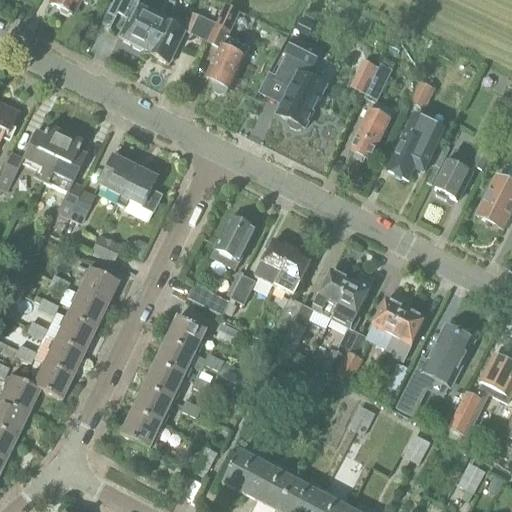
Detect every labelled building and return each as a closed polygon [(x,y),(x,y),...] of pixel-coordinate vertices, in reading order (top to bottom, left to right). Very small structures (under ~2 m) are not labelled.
[(52,0),(50,6),(59,10),(60,14),(66,17),(70,16),(72,17),(79,2),(87,6),(90,0),(52,0)] [(139,11),(141,0),(116,0),(113,7),(110,6),(100,26),(110,31),(116,20),(119,16),(131,23),(122,41),(133,46),(133,49),(141,53),(143,51),(145,52),(160,21),(139,11)] [(227,95),(228,94),(229,92),(230,92),(251,50),(227,38),(239,14),(226,8),(217,25),(208,44),(221,51),(207,81),(215,85),(214,87),(214,88),(213,89),(213,90),(213,91),(213,92),(214,93),(214,94),(215,95),(216,96),(216,97),(217,97),(218,97),(218,98),(219,98),(220,98),(221,98),(222,98),(223,98),(224,97),(225,97),(226,96),(227,96),(227,95)] [(208,44),(217,25),(200,17),(191,36),(208,44)] [(315,26),(301,20),(295,32),(308,39),(315,26)] [(184,33),(160,21),(145,52),(153,56),(152,59),(167,66),(184,33)] [(275,79),(273,83),(291,92),(283,107),(278,117),(289,123),(287,125),(290,130),(295,133),(301,132),(302,129),(305,131),(326,90),(307,80),(313,70),(321,54),(295,41),(275,79)] [(364,65),(351,89),(367,97),(372,86),(378,74),(378,72),(364,65)] [(376,106),(374,111),(370,109),(349,153),(356,156),(353,161),(362,165),(364,160),(369,163),(393,113),(377,105),(393,73),(381,67),(378,72),(378,74),(372,86),(367,97),(365,101),(376,106)] [(420,85),(410,105),(426,112),(435,92),(433,92),(434,91),(420,85)] [(0,143),(4,135),(7,137),(18,114),(0,105),(0,143)] [(407,129),(388,172),(409,181),(428,138),(407,129)] [(42,184),(65,139),(47,130),(43,139),(34,135),(22,161),(11,156),(0,178),(0,187),(8,192),(23,162),(38,170),(33,179),(42,184)] [(81,146),(65,139),(42,184),(51,189),(67,197),(72,186),(86,159),(77,155),(81,146)] [(456,150),(454,153),(449,164),(435,191),(439,193),(437,197),(447,202),(449,198),(458,202),(475,168),(485,174),(496,152),(484,146),(477,160),(456,150)] [(443,149),(434,168),(435,169),(440,171),(449,152),(443,149)] [(125,163),(121,166),(111,161),(97,188),(119,199),(114,207),(115,208),(133,172),(131,171),(131,166),(125,163)] [(141,176),(133,172),(115,208),(124,212),(128,204),(151,215),(160,199),(149,193),(154,182),(153,182),(154,179),(153,176),(145,172),(142,173),(141,176)] [(503,233),(505,229),(511,214),(511,185),(498,178),(477,219),(503,233)] [(81,190),(72,186),(67,197),(57,216),(67,221),(70,214),(80,192),(81,190)] [(70,214),(67,221),(67,222),(79,228),(82,221),(93,199),(80,192),(70,214)] [(234,273),(255,232),(244,227),(243,224),(237,221),(235,222),(230,220),(210,260),(234,273)] [(121,250),(98,239),(89,257),(112,268),(121,250)] [(147,247),(137,242),(130,248),(126,255),(140,262),(147,247)] [(274,290),(294,252),(274,242),(255,280),(274,290)] [(311,261),(294,252),(274,290),(294,300),(298,291),(297,289),(311,261)] [(88,274),(77,297),(105,310),(106,311),(107,310),(106,309),(116,287),(117,287),(118,286),(88,272),(87,273),(88,274)] [(308,324),(312,326),(325,333),(331,322),(351,283),(347,281),(346,278),(340,275),(337,276),(331,273),(311,312),(314,314),(308,324)] [(53,278),(48,289),(64,297),(69,286),(53,278)] [(243,278),(231,300),(231,301),(232,302),(236,304),(244,308),(256,285),(243,278)] [(222,319),(228,304),(209,295),(211,290),(197,283),(188,303),(222,319)] [(355,285),(351,283),(331,322),(349,332),(349,331),(355,334),(362,321),(355,318),(369,292),(366,291),(365,287),(359,285),(355,285)] [(77,297),(66,321),(94,334),(95,335),(95,333),(94,333),(105,310),(77,297)] [(42,301),(37,313),(53,320),(58,309),(42,301)] [(302,308),(303,307),(292,301),(278,330),(289,335),(294,325),(302,308)] [(236,304),(232,302),(224,317),(231,320),(237,309),(234,308),(236,304)] [(386,353),(406,312),(386,302),(372,329),(371,330),(365,342),(386,353)] [(311,312),(302,308),(294,325),(305,330),(308,324),(314,314),(311,312)] [(406,312),(386,353),(393,356),(391,359),(403,365),(425,322),(406,312)] [(178,320),(167,343),(195,357),(206,333),(178,320)] [(66,321),(54,344),(83,357),(84,358),(84,357),(83,356),(94,334),(66,321)] [(31,325),(25,336),(41,344),(47,333),(31,325)] [(289,335),(280,353),(293,359),(307,331),(305,330),(294,325),(289,335)] [(223,327),(216,341),(242,353),(249,339),(223,327)] [(430,364),(422,360),(422,361),(396,411),(413,420),(433,381),(449,390),(457,373),(460,374),(468,358),(466,356),(472,343),(448,331),(430,364)] [(195,357),(167,343),(155,367),(183,380),(195,357)] [(54,344),(43,367),(71,381),(72,381),(73,380),(72,380),(83,357),(54,344)] [(35,356),(20,348),(14,359),(30,367),(35,356)] [(346,360),(336,355),(332,352),(321,374),(336,382),(346,360)] [(349,355),(346,360),(336,382),(349,389),(363,362),(349,355)] [(220,375),(225,364),(209,356),(203,367),(220,375)] [(460,410),(450,432),(462,438),(468,441),(489,398),(508,408),(511,399),(511,387),(511,385),(511,362),(509,361),(507,364),(497,359),(476,400),(468,395),(460,410)] [(398,395),(410,372),(398,366),(386,389),(398,395)] [(9,371),(0,367),(0,381),(4,383),(9,371)] [(43,367),(32,391),(38,394),(61,405),(62,404),(61,403),(71,381),(43,367)] [(183,380),(155,367),(144,390),(172,404),(183,380)] [(236,369),(233,375),(242,380),(245,374),(236,369)] [(10,381),(0,401),(0,405),(27,418),(28,419),(28,418),(27,417),(38,394),(32,391),(9,380),(9,381),(10,381)] [(197,380),(192,391),(208,398),(213,387),(197,380)] [(321,388),(305,380),(294,402),(310,410),(321,388)] [(144,390),(133,413),(160,427),(172,404),(144,390)] [(202,411),(186,404),(181,414),(197,422),(202,411)] [(0,405),(0,434),(15,442),(16,442),(17,441),(16,441),(27,418),(0,405)] [(375,416),(360,409),(349,431),(364,439),(375,416)] [(160,427),(133,413),(121,438),(149,451),(160,427)] [(0,434),(0,463),(4,465),(5,466),(6,465),(5,464),(15,442),(0,434)] [(419,468),(430,446),(415,438),(403,460),(419,468)] [(191,474),(203,480),(216,457),(204,451),(191,474)] [(270,511),(278,511),(294,483),(239,454),(222,486),(270,511)] [(470,467),(458,489),(466,493),(473,496),(474,497),(485,475),(470,467)] [(348,511),(294,483),(278,511),(348,511)]
